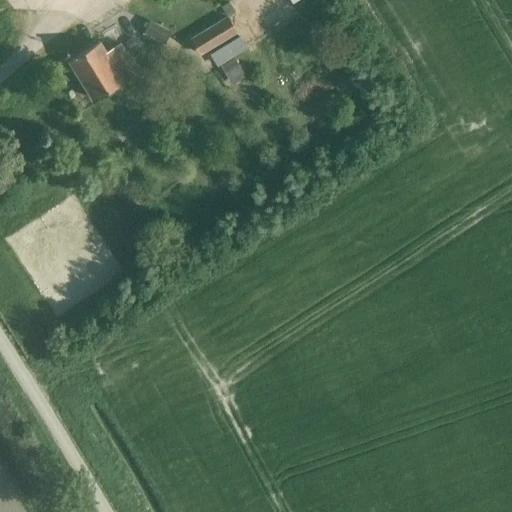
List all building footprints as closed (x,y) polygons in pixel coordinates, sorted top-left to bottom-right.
[(198,56),(234,34),(224,19),(189,41),(198,56)] [(130,26),(120,33),(125,41),(136,34),(130,26)] [(239,38),(210,55),(218,67),(247,50),(239,38)] [(97,43),(68,62),(92,100),(121,81),(137,71),(120,45),(105,55),(97,43)] [(219,67),(227,80),(242,71),(234,58),(219,67)] [(213,208),(199,219),(203,226),(218,217),(213,208)]
